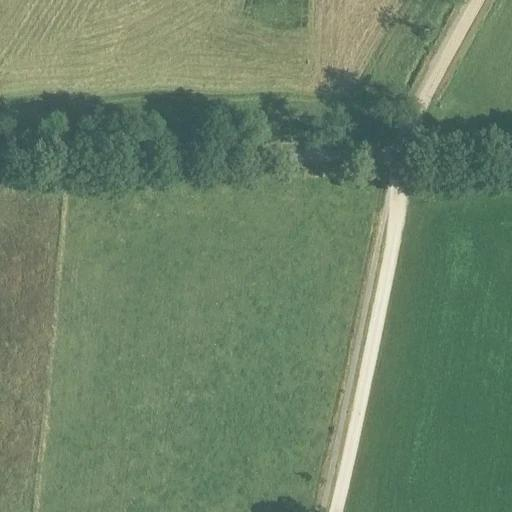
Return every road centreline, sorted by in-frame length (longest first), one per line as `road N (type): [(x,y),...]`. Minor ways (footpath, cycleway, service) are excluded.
road 1 (track): [(339,511),(402,159),(486,0)]
road 2 (unclassified): [(0,155),(511,158)]
